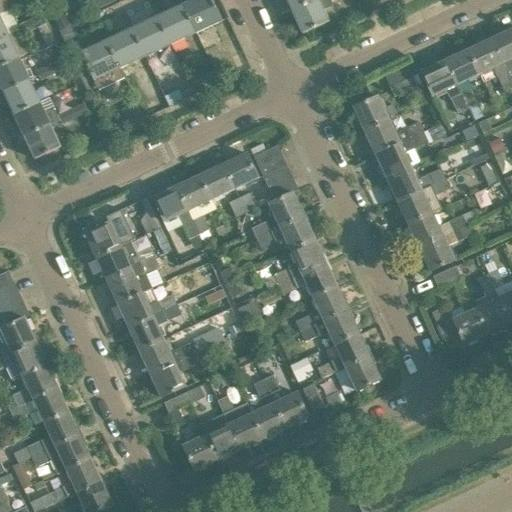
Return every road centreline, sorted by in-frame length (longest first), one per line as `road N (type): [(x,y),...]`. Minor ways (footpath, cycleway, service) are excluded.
road 1 (residential): [(163,505),(180,509),(407,405),(423,390),(280,92)]
road 2 (residential): [(163,505),(20,217)]
road 3 (residential): [(20,217),(280,92)]
road 4 (residential): [(280,92),(480,0)]
